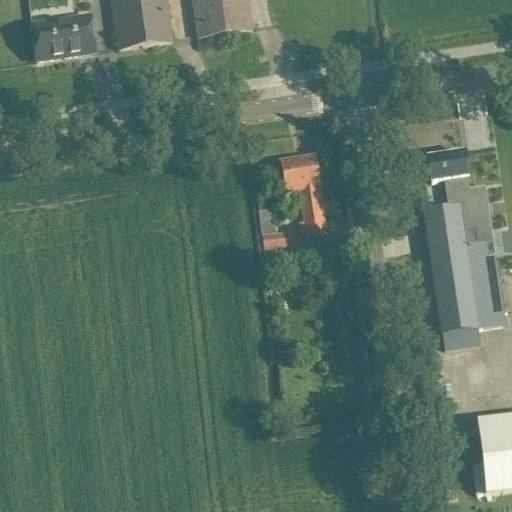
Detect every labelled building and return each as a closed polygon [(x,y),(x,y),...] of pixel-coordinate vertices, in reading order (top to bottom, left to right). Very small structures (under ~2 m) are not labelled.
[(111,0),(116,34),(119,54),(173,46),(165,0),(192,0),(196,22),(199,42),(252,34),(249,14),(246,0),(111,0)] [(36,66),(95,57),(90,20),(31,29),(36,66)] [(480,249),(478,234),(491,232),(484,191),(470,193),(468,182),(465,157),(428,163),(431,187),(444,185),(448,213),(459,212),(465,251),(480,249)] [(321,203),(319,192),(320,192),(316,160),(280,166),(285,199),(298,196),(303,226),(299,226),(301,241),(326,238),(321,206),(323,206),(322,203),(321,203)] [(448,213),(424,217),(442,338),(445,355),(481,350),(478,332),(504,327),(494,260),(467,264),(466,260),(465,251),(459,212),(448,213)] [(269,239),(267,214),(258,215),(262,254),(284,252),(283,238),(269,239)] [(308,278),(339,275),(337,250),(306,253),(308,278)] [(264,280),(276,278),(275,266),(263,268),(264,280)] [(319,378),(329,377),(328,365),(317,366),(319,378)] [(477,501),(497,499),(511,496),(511,432),(478,437),(482,469),(474,470),(477,501)]
